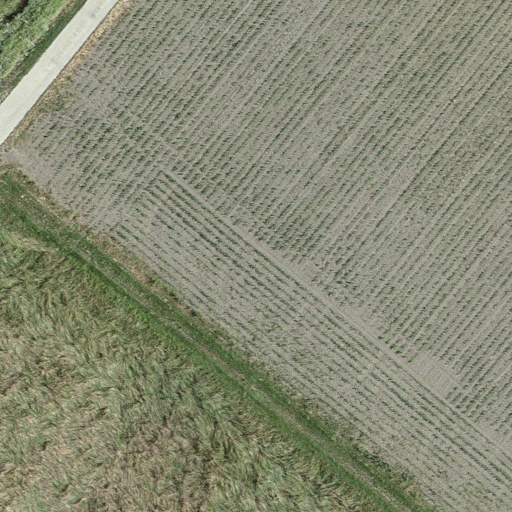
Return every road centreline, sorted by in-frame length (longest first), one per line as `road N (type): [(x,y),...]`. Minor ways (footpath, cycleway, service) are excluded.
road 1 (track): [(0,154),(424,511)]
road 2 (track): [(0,136),(111,0)]
